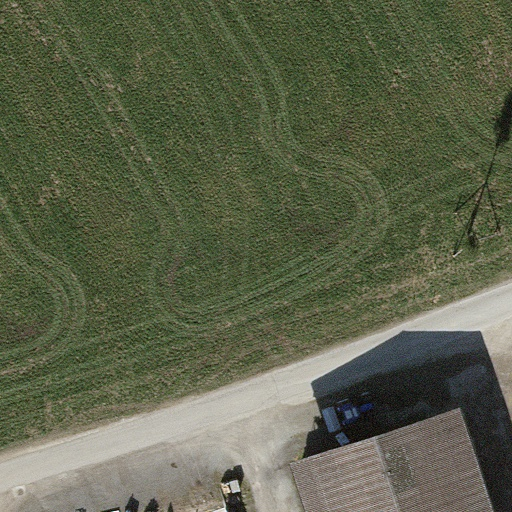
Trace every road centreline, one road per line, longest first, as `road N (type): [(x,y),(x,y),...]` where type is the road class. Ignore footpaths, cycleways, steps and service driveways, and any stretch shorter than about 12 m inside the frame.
road 1 (track): [(511,302),(0,475)]
road 2 (track): [(468,318),(511,451)]
